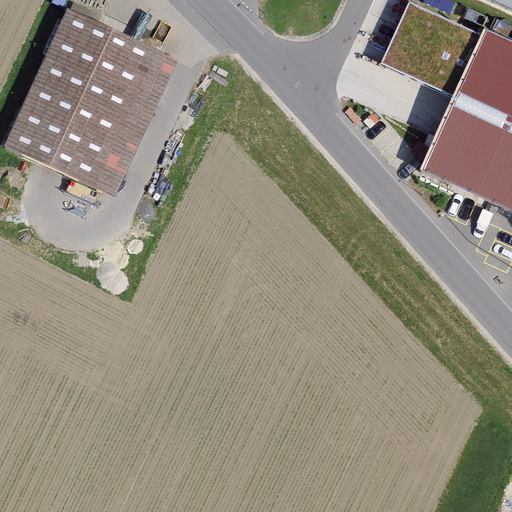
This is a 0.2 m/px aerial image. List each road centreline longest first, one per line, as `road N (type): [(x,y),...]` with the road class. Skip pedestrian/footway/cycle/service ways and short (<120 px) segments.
road 1 (unclassified): [(312,102),(511,332)]
road 2 (unclassified): [(207,0),(312,102)]
